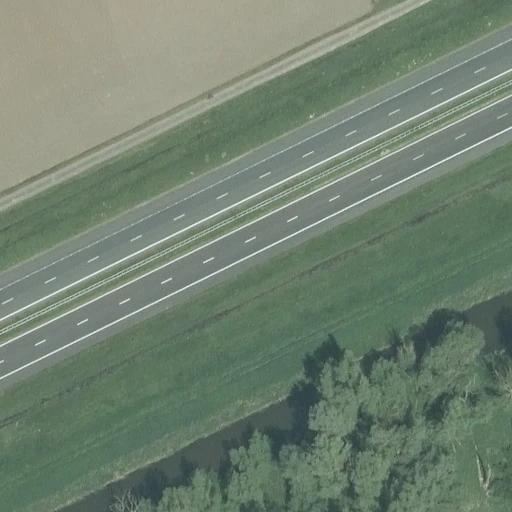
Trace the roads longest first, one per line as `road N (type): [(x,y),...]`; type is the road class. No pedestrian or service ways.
road 1 (motorway): [(0,363),(511,107)]
road 2 (motorway): [(511,54),(0,305)]
road 3 (unclassified): [(0,203),(415,0)]
